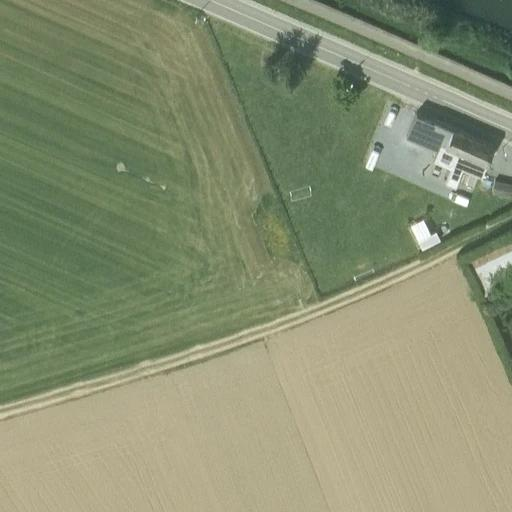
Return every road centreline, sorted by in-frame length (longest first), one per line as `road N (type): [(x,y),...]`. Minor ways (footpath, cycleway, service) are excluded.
road 1 (track): [(511,209),(258,321),(0,401)]
road 2 (tertiary): [(219,0),(511,125)]
